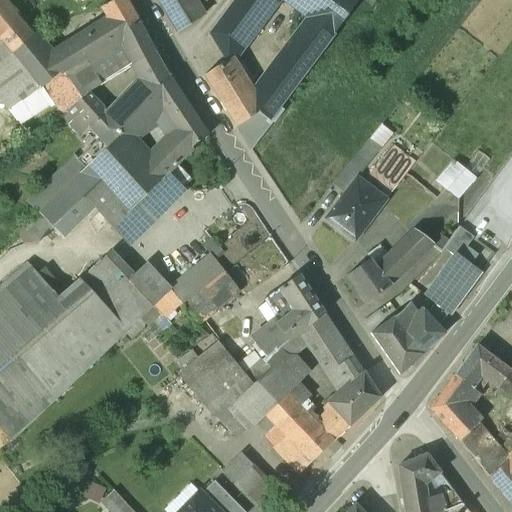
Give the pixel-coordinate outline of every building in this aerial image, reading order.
[(33,37),(2,0),(0,0),(0,44),(10,56),(33,37)] [(109,23),(90,34),(99,51),(119,39),(126,53),(146,39),(138,24),(124,0),(116,0),(101,9),(109,23)] [(155,0),(177,34),(200,19),(201,14),(191,0),(155,0)] [(234,0),(210,33),(218,48),(245,38),(274,0),(234,0)] [(284,0),(314,21),(332,34),(358,0),(284,0)] [(314,21),(290,45),(312,62),(332,34),(314,21)] [(90,34),(51,58),(70,63),(73,67),(86,59),(99,51),(90,34)] [(51,58),(33,37),(10,56),(37,89),(40,86),(62,69),(70,63),(51,58)] [(99,51),(86,59),(101,86),(131,67),(133,66),(153,51),(146,39),(126,53),(119,39),(99,51)] [(0,100),(17,121),(52,99),(48,95),(40,86),(37,89),(10,56),(0,44),(0,100)] [(257,90),(251,98),(258,113),(268,121),(312,62),(290,45),(257,90)] [(133,66),(131,67),(139,80),(111,109),(107,104),(102,108),(108,113),(118,130),(168,79),(153,51),(133,66)] [(240,61),(234,61),(230,63),(229,61),(204,76),(236,127),(258,113),(251,98),(257,90),(240,61)] [(62,69),(40,86),(48,95),(70,79),(62,69)] [(168,79),(118,130),(121,134),(131,145),(167,119),(176,132),(195,119),(168,79)] [(72,93),(58,106),(65,116),(73,109),(80,103),(72,93)] [(102,108),(89,94),(80,103),(73,109),(107,147),(121,134),(118,130),(108,113),(102,108)] [(258,113),(236,127),(250,150),(262,134),(271,122),(268,121),(258,113)] [(195,119),(176,132),(177,133),(149,162),(167,175),(190,152),(188,149),(207,137),(195,119)] [(392,134),(380,125),(368,140),(380,149),(381,149),(392,134)] [(131,145),(121,134),(107,147),(84,169),(85,169),(98,184),(109,196),(98,206),(97,210),(97,212),(98,214),(111,228),(113,227),(127,242),(183,190),(175,180),(167,175),(149,162),(145,160),(131,145)] [(368,140),(349,163),(361,173),(380,149),(368,140)] [(392,145),(363,183),(386,200),(414,162),(392,145)] [(452,161),(435,183),(459,201),(490,161),(478,152),(464,170),(452,161)] [(349,163),(332,185),(344,193),(356,177),(357,178),(361,173),(349,163)] [(85,169),(39,214),(41,217),(52,229),(98,184),(85,169)] [(344,193),(324,219),(354,242),(386,200),(363,183),(357,178),(356,177),(344,193)] [(41,217),(17,238),(23,244),(36,243),(52,229),(41,217)] [(458,228),(443,249),(453,257),(458,259),(473,239),(458,228)] [(414,233),(375,269),(389,285),(431,246),(414,233)] [(223,254),(210,238),(201,245),(210,256),(210,255),(215,261),(223,254)] [(210,256),(197,266),(211,284),(224,273),(215,261),(210,255),(210,256)] [(127,281),(104,256),(79,280),(126,331),(169,291),(170,290),(169,289),(146,265),(127,281)] [(435,304),(448,314),(450,315),(480,275),(458,259),(453,257),(425,296),(435,304)] [(389,285),(375,269),(370,261),(346,276),(365,304),(392,287),(389,285)] [(81,262),(64,279),(71,286),(88,269),(81,262)] [(26,264),(0,286),(0,429),(10,441),(61,392),(126,331),(79,280),(58,301),(26,264)] [(197,266),(169,289),(170,290),(169,291),(183,306),(211,284),(197,266)] [(211,284),(183,306),(199,326),(204,323),(202,320),(238,290),(224,273),(211,284)] [(323,314),(298,276),(265,299),(281,324),(277,326),(276,324),(254,341),(259,350),(266,360),(286,344),(302,331),(323,314)] [(427,315),(421,309),(415,314),(408,304),(399,314),(370,334),(399,374),(444,334),(438,327),(427,315)] [(448,314),(435,304),(427,315),(438,327),(448,314)] [(363,375),(323,315),(323,314),(302,331),(340,393),(353,381),(363,375)] [(183,372),(179,375),(212,417),(214,416),(232,435),(238,436),(246,428),(247,429),(262,414),(243,393),(254,383),(246,374),(230,357),(219,344),(197,361),(183,372)] [(266,360),(263,362),(269,370),(292,351),(286,344),(266,360)] [(510,371),(476,346),(463,363),(487,380),(498,388),(499,386),(510,371)] [(261,361),(246,374),(254,383),(267,372),(269,370),(263,362),(266,360),(259,350),(255,353),(261,361)] [(267,372),(297,404),(308,395),(298,384),(309,374),(292,351),(269,370),(267,372)] [(191,353),(177,364),(183,372),(197,361),(191,353)] [(487,380),(463,363),(454,376),(478,393),(487,380)] [(511,372),(510,371),(499,386),(511,395),(511,372)] [(267,372),(254,383),(243,393),(262,414),(273,426),(297,404),(267,372)] [(340,393),(329,403),(332,406),(349,426),(378,397),(363,375),(353,381),(340,393)] [(454,376),(429,408),(487,477),(507,461),(508,459),(501,450),(467,411),(479,394),(478,393),(454,376)] [(297,404),(273,426),(309,464),(349,426),(332,406),(326,411),(335,423),(324,433),(297,404)] [(309,464),(273,426),(266,432),(265,434),(266,436),(267,438),(299,474),(309,464)] [(511,434),(501,450),(508,459),(511,453),(511,434)] [(511,453),(508,459),(507,461),(487,477),(511,505),(511,453)] [(424,456),(399,466),(397,466),(402,508),(402,511),(425,511),(424,499),(422,484),(429,480),(438,473),(425,455),(424,455),(424,456)] [(277,496),(249,468),(235,483),(262,511),(277,496)] [(222,471),(215,478),(244,510),(251,504),(222,471)] [(438,473),(429,480),(432,483),(433,483),(435,486),(443,480),(438,473)] [(200,495),(217,511),(242,511),(213,482),(200,495)] [(451,491),(424,499),(425,511),(441,511),(443,511),(444,511),(460,503),(451,491)] [(217,511),(200,495),(199,493),(179,511),(217,511)] [(133,511),(122,500),(110,511),(133,511)] [(444,511),(443,511),(441,511),(466,511),(460,503),(444,511)]
